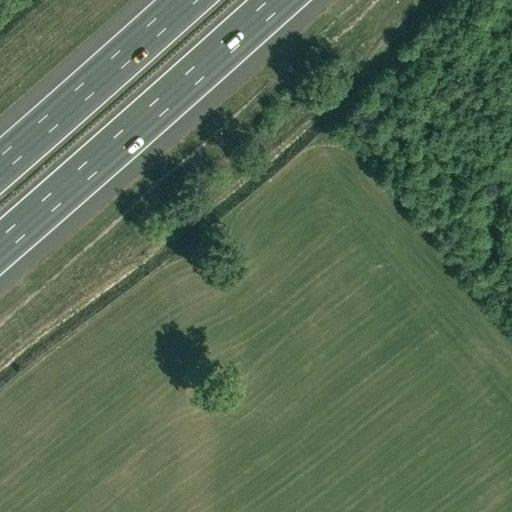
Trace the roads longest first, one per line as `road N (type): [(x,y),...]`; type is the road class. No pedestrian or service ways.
road 1 (motorway): [(0,246),(279,0)]
road 2 (motorway): [(186,0),(0,165)]
